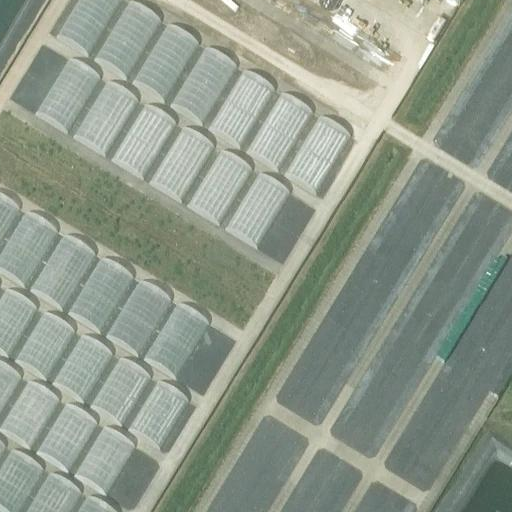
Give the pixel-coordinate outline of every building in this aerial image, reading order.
[(462,0),(440,0),(457,10),(462,0)] [(69,20),(58,36),(82,54),(92,42),(80,33),(83,30),(69,20)] [(119,40),(104,65),(121,75),(136,51),(119,40)] [(145,57),(133,87),(167,101),(179,71),(145,57)] [(199,123),(216,87),(195,77),(191,86),(186,83),(173,110),(199,123)] [(242,97),(241,114),(216,113),(215,141),(250,141),(250,108),(251,108),(251,97),(242,97)] [(278,167),(284,150),(273,146),(279,130),(261,124),(249,156),(278,167)] [(296,157),(284,178),(317,196),(347,140),(330,130),(311,165),(296,157)] [(196,192),(188,206),(256,249),(278,214),(263,204),(255,217),(237,206),(232,214),(196,192)] [(0,405),(5,394),(3,393),(8,382),(0,378),(0,405)] [(158,451),(187,406),(171,395),(152,426),(138,417),(128,432),(158,451)]
